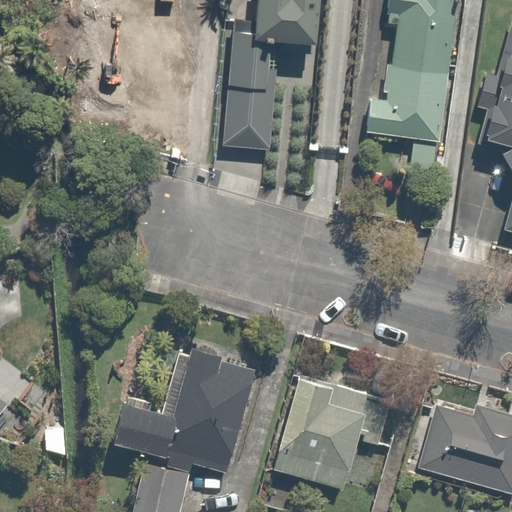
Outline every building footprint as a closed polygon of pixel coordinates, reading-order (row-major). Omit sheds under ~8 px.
[(259,0),(258,21),(233,19),(222,149),(269,153),(278,47),(316,50),(320,0),(259,0)] [(440,182),(461,0),(384,0),(381,27),(398,29),(389,103),(361,100),(357,138),(412,144),(408,179),(440,182)] [(180,92),(185,13),(143,11),(143,19),(76,15),(71,119),(133,122),(135,90),(180,92)] [(487,148),(501,151),(511,172),(511,211),(507,233),(511,233),(511,17),(509,17),(499,62),(506,64),(487,148)] [(228,471),(252,376),(221,368),(224,356),(195,348),(177,417),(128,404),(118,443),(228,471)] [(297,377),(273,476),(352,495),(365,442),(382,446),(393,400),(297,377)] [(433,411),(419,471),(511,492),(511,417),(480,410),(478,422),(433,411)] [(179,511),(186,475),(140,467),(132,511),(179,511)]
